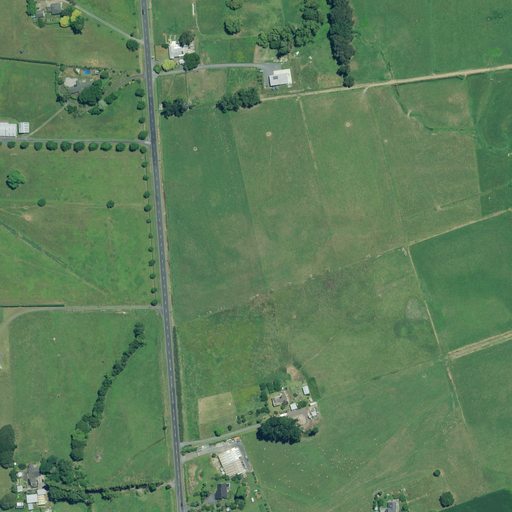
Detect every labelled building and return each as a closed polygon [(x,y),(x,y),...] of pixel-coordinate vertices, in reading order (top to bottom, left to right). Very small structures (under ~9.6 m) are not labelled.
[(63,13),(62,5),(47,7),(48,12),(52,12),(53,15),(63,13)] [(179,46),(170,47),(170,59),(175,59),(175,57),(180,57),(180,54),(184,54),(184,48),(179,48),(179,46)] [(288,84),(287,74),(270,76),(271,86),(288,84)] [(77,81),(78,84),(75,85),(75,86),(68,88),(70,94),(79,92),(80,95),(88,93),(87,89),(96,87),(94,80),(83,83),(83,80),(77,81)] [(0,122),(0,133),(0,136),(16,136),(16,124),(8,124),(8,123),(0,122)] [(289,403),(288,400),(291,399),(290,396),(287,396),(285,391),(280,392),(280,395),(273,398),(275,406),(284,404),(284,405),(289,403)] [(238,475),(245,472),(244,469),(246,468),(244,461),(241,462),(239,458),(242,457),(240,453),(237,454),(236,450),(237,450),(236,447),(232,449),(233,451),(228,453),(227,451),(218,455),(227,475),(228,475),(229,477),(238,474),(238,475)] [(29,469),(31,479),(29,479),(30,486),(32,486),(32,488),(38,487),(37,476),(42,475),(41,467),(35,468),(34,465),(30,465),(30,469),(29,469)] [(227,492),(226,484),(217,484),(218,489),(219,489),(219,493),(216,493),(216,499),(228,498),(228,492),(227,492)] [(45,501),(44,494),(46,494),(45,489),(37,490),(38,494),(27,495),(28,503),(37,502),(37,505),(45,504),(45,501)] [(397,511),(397,502),(389,503),(389,510),(386,510),(386,511),(397,511)]
